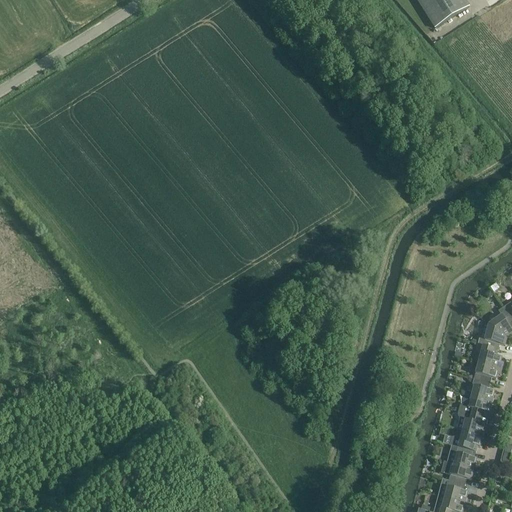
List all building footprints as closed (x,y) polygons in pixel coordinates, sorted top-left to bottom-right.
[(415,0),(435,30),(470,8),(464,0),(415,0)] [(504,282),(503,285),(505,288),(509,288),(511,286),(511,283),(511,282),(510,280),(507,279),(504,282)] [(501,317),(489,326),(507,339),(511,335),(511,331),(508,326),(511,323),(511,320),(504,309),(498,312),(501,317)] [(479,339),(478,346),(494,350),(495,344),(505,347),(507,339),(489,326),(485,341),(479,339)] [(482,354),(479,364),(499,369),(502,358),(492,356),(494,350),(478,346),(476,352),(482,354)] [(475,374),(474,381),(490,385),(492,379),(496,381),(499,369),(479,364),(476,375),(475,374)] [(474,388),(472,398),(492,404),(495,392),(489,391),(490,385),(474,381),(472,387),(474,388)] [(492,404),(472,398),(470,404),(460,406),(458,413),(466,415),(483,419),(484,414),(489,415),(492,404)] [(457,430),(463,432),(483,437),(486,426),(481,425),(483,419),(466,415),(458,413),(457,417),(459,420),(457,430)] [(483,437),(463,432),(461,437),(451,438),(449,446),(458,448),(474,453),(475,447),(480,448),(483,437)] [(457,455),(454,465),(474,471),(477,460),(472,459),(474,453),(458,448),(456,455),(457,455)] [(450,476),(449,482),(465,486),(467,481),(471,482),(474,471),(454,465),(445,463),(443,467),(446,475),(450,476)] [(498,473),(496,480),(503,481),(504,475),(498,473)] [(465,486),(449,482),(447,488),(448,489),(445,499),(465,504),(468,493),(457,490),(458,485),(465,487),(465,486)] [(463,511),(465,504),(445,499),(442,510),(441,509),(440,511),(463,511)]
